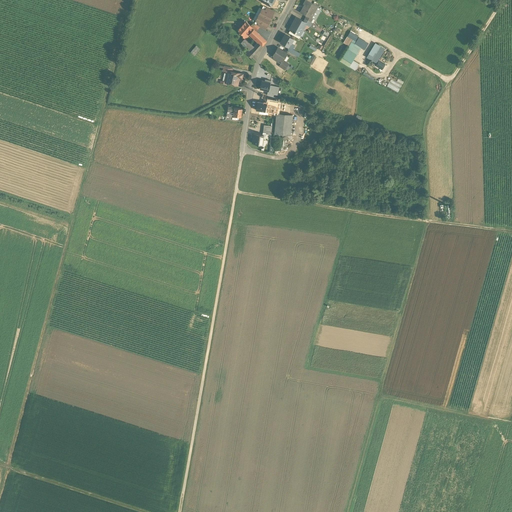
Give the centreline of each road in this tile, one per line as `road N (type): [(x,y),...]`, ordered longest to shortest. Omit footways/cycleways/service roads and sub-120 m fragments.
road 1 (track): [(502,0),(425,119),(428,221),(382,398),(511,426)]
road 2 (track): [(0,510),(136,0)]
road 3 (track): [(241,154),(180,511)]
road 4 (track): [(235,190),(511,234)]
road 5 (residential): [(292,0),(259,60),(241,154)]
road 6 (track): [(252,84),(189,118),(107,107)]
road 7 (track): [(132,511),(0,468)]
